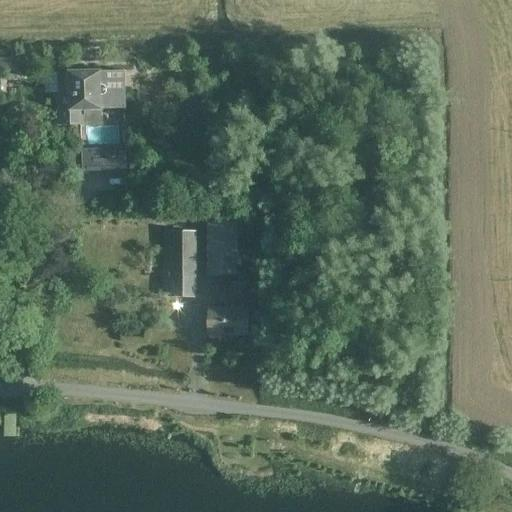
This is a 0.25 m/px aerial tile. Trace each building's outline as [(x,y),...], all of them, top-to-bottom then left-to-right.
[(82,109),(126,107),(125,69),(102,70),(102,68),(68,70),(68,71),(58,72),(61,125),(82,124),(82,109)] [(83,171),(127,169),(126,147),(82,149),(83,171)] [(208,274),(237,274),(237,222),(208,222),(208,274)] [(172,297),(196,297),(197,232),(163,232),(163,269),(172,269),(172,297)] [(248,334),(248,310),(210,309),(209,333),(248,334)]
